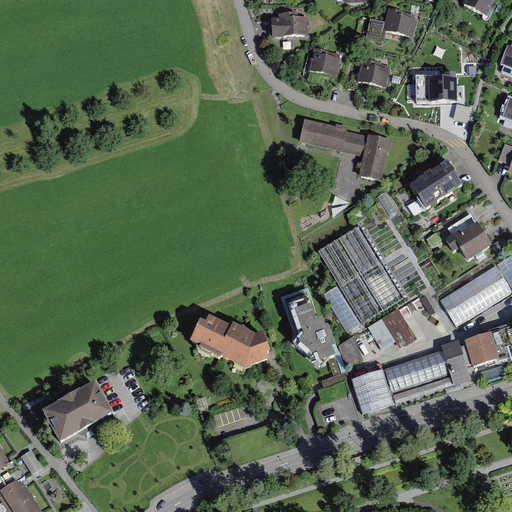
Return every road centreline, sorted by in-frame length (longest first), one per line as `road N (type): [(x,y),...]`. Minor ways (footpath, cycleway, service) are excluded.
road 1 (residential): [(511,224),(460,144),(307,101),(280,85),(264,66),(240,0)]
road 2 (tertiary): [(170,511),(220,485),(511,392)]
road 3 (residential): [(0,395),(96,511)]
road 4 (residential): [(511,310),(372,362)]
